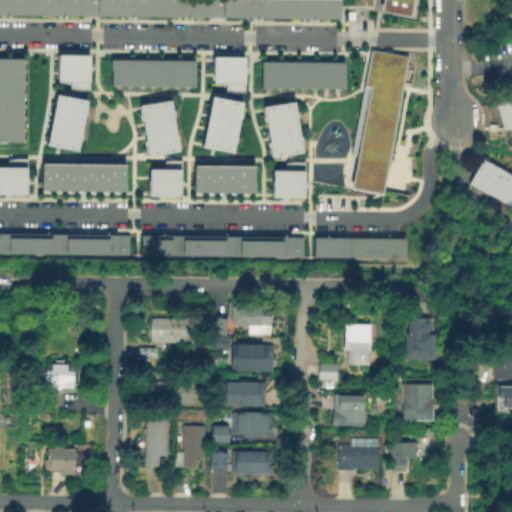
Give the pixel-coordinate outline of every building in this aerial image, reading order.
[(31,0),(31,16),(0,16),(0,0),(31,0)] [(31,0),(91,0),(91,17),(31,16),(31,0)] [(156,0),(156,17),(91,17),(91,0),(156,0)] [(156,17),(156,0),(216,0),(216,18),(156,17)] [(282,0),(282,18),(216,18),(216,0),(282,0)] [(282,0),(338,0),(338,18),(282,18),(282,0)] [(379,0),(411,0),(410,12),(378,7),(379,0)] [(378,192),(346,184),(368,86),(359,84),(367,48),(408,57),(378,192)] [(88,90),(69,90),(69,81),(53,81),(53,52),(88,52),(88,90)] [(243,91),(224,91),(224,83),(209,83),(209,56),(243,56),(243,91)] [(20,143),(0,143),(0,58),(21,58),(20,143)] [(193,87),(107,86),(107,59),(193,59),(193,87)] [(342,87),(258,87),(258,61),(342,61),(342,87)] [(46,118),(51,92),(86,99),(80,125),(46,118)] [(241,101),(230,153),(197,146),(208,94),(241,101)] [(172,124),(139,130),(135,104),(167,99),(172,124)] [(511,128),(502,131),(495,104),(511,99),(511,128)] [(295,126),(262,131),(258,106),(291,101),(295,126)] [(80,125),(75,151),(40,144),(46,118),(80,125)] [(139,130),(172,124),(176,150),(143,155),(139,130)] [(262,131),(295,126),(299,151),(266,156),(262,131)] [(25,195),(0,194),(0,165),(3,165),(3,157),(26,157),(25,195)] [(511,209),(466,185),(481,157),(511,173),(511,209)] [(180,195),(145,195),(146,169),(162,169),(162,160),(181,161),(180,195)] [(303,198),(268,197),(269,170),(286,170),(287,161),(304,161),(303,198)] [(123,189),(38,189),(38,164),(123,164),(123,189)] [(253,192),(190,191),(191,165),(254,166),(253,192)] [(21,253),(0,252),(0,231),(21,232),(21,253)] [(76,254),(21,253),(21,232),(76,233),(76,254)] [(76,233),(132,234),(131,255),(76,254),(76,233)] [(195,234),(194,255),(140,254),(140,233),(195,234)] [(249,234),(249,256),(194,255),(195,234),(249,234)] [(249,256),(249,234),(303,235),(303,256),(249,256)] [(358,236),(358,258),(312,258),(312,236),(358,236)] [(358,258),(358,236),(405,236),(405,258),(358,258)] [(270,326),(229,325),(230,319),(225,319),(225,301),(261,302),(261,305),(270,305),(270,326)] [(148,343),(149,319),(193,320),(192,344),(148,343)] [(225,336),(208,335),(208,319),(225,320),(225,336)] [(403,360),(403,335),(407,335),(407,319),(428,319),(427,335),(434,335),(434,360),(403,360)] [(367,365),(345,365),(345,351),(341,351),(342,323),(368,324),(367,365)] [(225,350),(208,349),(208,338),(225,338),(225,350)] [(270,345),(270,372),(229,371),(229,344),(270,345)] [(154,348),(153,360),(135,360),(135,347),(154,348)] [(511,378),(489,378),(489,348),(511,348),(511,378)] [(72,389),(43,389),(44,363),(72,363),(72,389)] [(335,364),(335,381),(316,381),(317,364),(335,364)] [(148,381),(201,381),(201,404),(148,404),(148,381)] [(263,383),(263,407),(223,406),(223,383),(263,383)] [(511,408),(507,408),(507,413),(490,413),(491,383),(511,384),(511,408)] [(430,421),(400,421),(399,384),(430,384),(430,421)] [(329,426),(329,412),(333,412),(333,395),(364,395),(364,426),(329,426)] [(270,436),(230,436),(230,412),(271,413),(270,436)] [(142,466),(143,424),(165,424),(164,456),(156,456),(155,467),(142,466)] [(195,468),(171,468),(171,452),(179,452),(179,424),(202,424),(203,458),(195,458),(195,468)] [(227,442),(208,442),(208,427),(227,427),(227,442)] [(377,469),(336,469),(335,445),(348,445),(348,438),(377,438),(377,469)] [(415,442),(414,458),(404,458),(404,472),(387,471),(387,442),(415,442)] [(73,475),(55,474),(55,471),(42,471),(42,459),(45,459),(45,449),(51,449),(51,446),(61,446),(61,449),(73,449),(73,475)] [(271,474),(228,474),(228,451),(271,452),(271,474)] [(225,453),(225,469),(209,469),(209,453),(225,453)]
